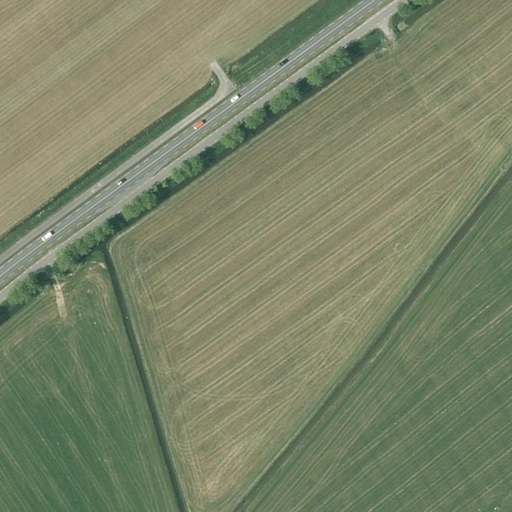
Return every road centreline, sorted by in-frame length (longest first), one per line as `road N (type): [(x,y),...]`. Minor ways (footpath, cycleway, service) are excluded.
road 1 (unclassified): [(0,297),(403,0)]
road 2 (primary): [(0,276),(374,0)]
road 3 (unclassified): [(0,260),(233,87)]
